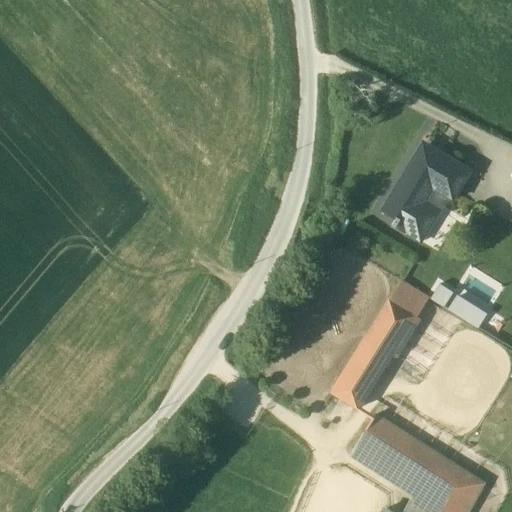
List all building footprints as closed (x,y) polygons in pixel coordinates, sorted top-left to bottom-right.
[(396,219),(407,226),(408,227),(422,204),(417,201),(432,176),(448,151),(422,136),(384,199),(402,210),(396,219)] [(468,163),(448,151),(432,176),(452,189),(468,163)] [(422,204),(408,227),(407,226),(404,232),(420,242),(439,210),(424,201),(422,204)] [(401,281),(357,352),(383,368),(427,298),(401,281)] [(491,302),(461,287),(459,293),(438,282),(429,300),(479,326),(491,302)] [(357,352),(332,392),(357,408),(383,368),(357,352)] [(467,511),(484,484),(375,415),(351,453),(413,493),(442,511),(467,511)] [(442,511),(413,493),(402,511),(442,511)]
